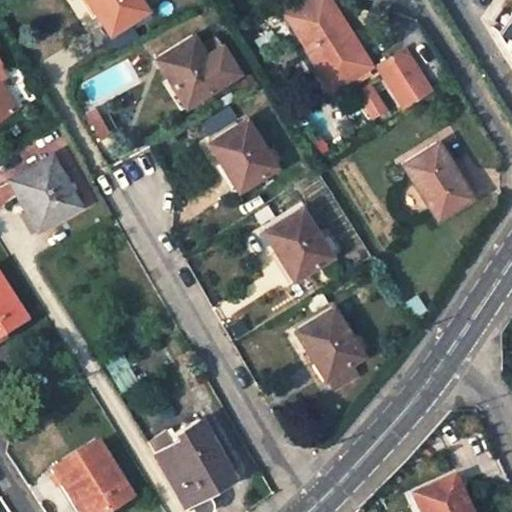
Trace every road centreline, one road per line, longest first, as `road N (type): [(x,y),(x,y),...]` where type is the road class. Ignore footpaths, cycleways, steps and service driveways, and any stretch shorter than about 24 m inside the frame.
road 1 (residential): [(117,177),(307,511)]
road 2 (unclassified): [(461,336),(423,391),(312,511)]
road 3 (residential): [(511,445),(461,336)]
